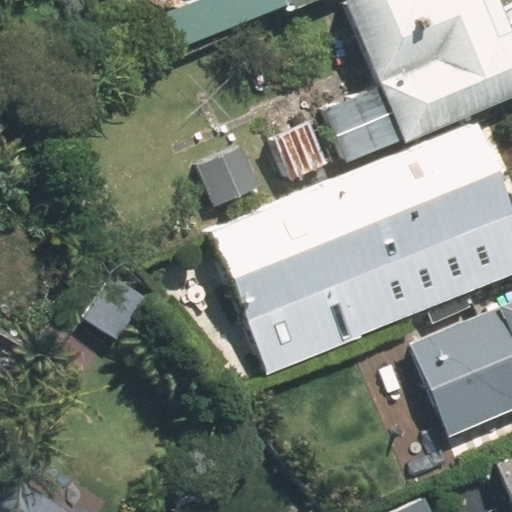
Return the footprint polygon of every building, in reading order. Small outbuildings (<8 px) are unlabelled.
[(181,0),(182,2),(150,17),(169,59),(300,0),(181,0)] [(468,0),(336,0),(317,8),(354,95),(304,116),(328,173),(511,94),(511,20),(507,9),(477,22),(468,0)] [(450,131),(183,242),(243,385),(509,274),(450,131)] [(229,148),(182,172),(203,213),(250,189),(229,148)] [(100,344),(125,298),(93,280),(68,326),(100,344)] [(511,293),(393,347),(433,437),(511,401),(511,293)] [(511,511),(511,455),(474,473),(490,511),(511,511)] [(38,511),(1,485),(0,486),(0,511),(38,511)]
